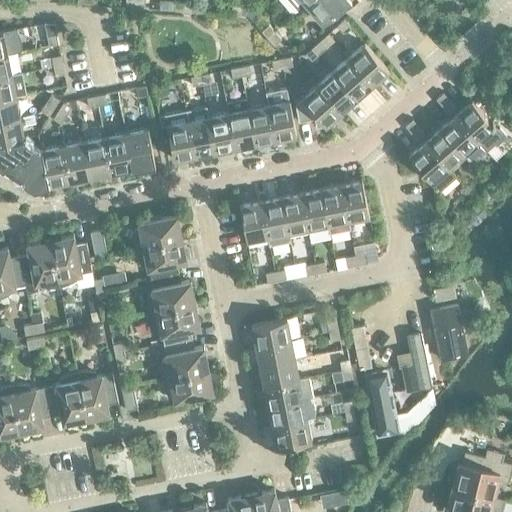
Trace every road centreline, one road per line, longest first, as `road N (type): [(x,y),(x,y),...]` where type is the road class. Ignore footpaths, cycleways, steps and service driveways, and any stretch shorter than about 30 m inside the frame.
road 1 (residential): [(219,306),(384,273),(398,261),(382,162),(363,141)]
road 2 (residential): [(239,409),(13,454),(0,468)]
road 3 (residential): [(67,504),(251,467),(239,409)]
road 4 (residential): [(0,215),(19,220),(197,188)]
road 5 (residential): [(197,188),(335,159),(363,141)]
road 6 (residential): [(219,306),(197,188)]
